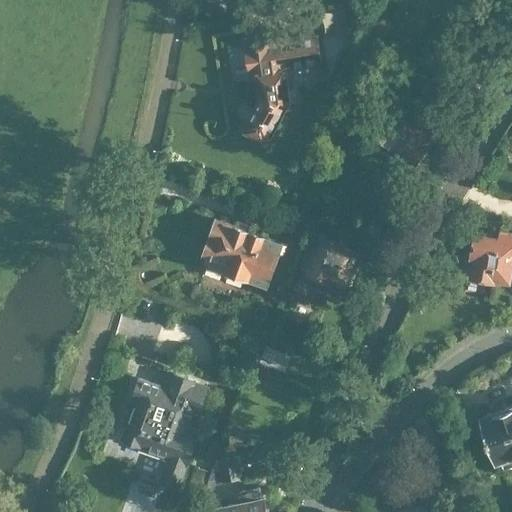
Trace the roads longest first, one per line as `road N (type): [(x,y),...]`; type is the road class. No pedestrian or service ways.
road 1 (residential): [(21,511),(72,404),(111,275),(146,152),(175,0)]
road 2 (residential): [(315,508),(383,309),(511,97)]
road 3 (residential): [(315,508),(439,373),(511,328)]
